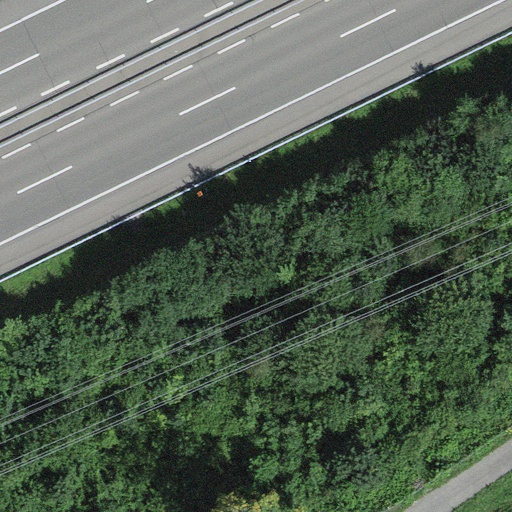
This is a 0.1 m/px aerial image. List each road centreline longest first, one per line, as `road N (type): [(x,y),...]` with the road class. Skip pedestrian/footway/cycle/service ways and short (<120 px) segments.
road 1 (motorway): [(0,204),(423,0)]
road 2 (motorway): [(153,0),(0,74)]
